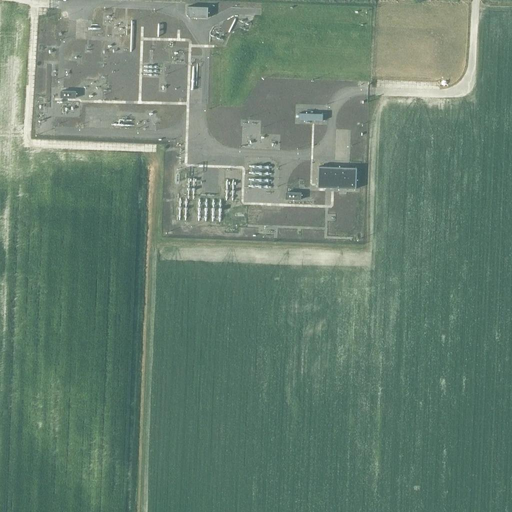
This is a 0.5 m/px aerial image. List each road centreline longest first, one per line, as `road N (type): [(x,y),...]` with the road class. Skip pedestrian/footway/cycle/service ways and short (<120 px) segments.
road 1 (unknown): [(470,0),(465,69),(454,86),(339,93),(327,106),(320,147),(298,154),(232,151),(195,138),(200,40),(194,25),(168,11)]
road 2 (unclassified): [(29,0),(48,21),(51,133),(203,138)]
